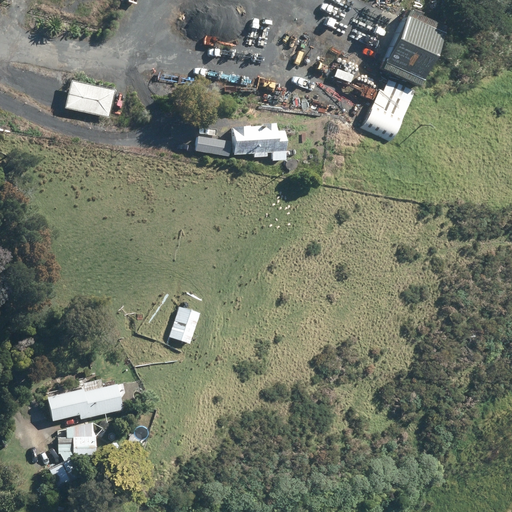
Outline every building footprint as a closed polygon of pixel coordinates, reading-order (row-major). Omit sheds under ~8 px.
[(160,27),(156,44),(198,52),(201,34),(160,27)] [(382,77),(360,119),(391,135),(413,93),(382,77)] [(109,86),(65,80),(62,108),(105,114),(109,86)] [(281,129),(274,129),(274,123),(228,124),(229,152),(251,151),(251,157),(263,156),(263,150),(269,150),(269,158),(282,158),(281,129)] [(219,136),(192,135),(192,149),(219,149),(219,136)] [(197,310),(177,305),(168,335),(188,341),(197,310)] [(114,377),(42,391),(48,420),(77,414),(78,417),(121,409),(114,377)] [(97,434),(71,434),(70,455),(96,455),(97,434)] [(78,470),(67,453),(46,467),(57,484),(78,470)]
